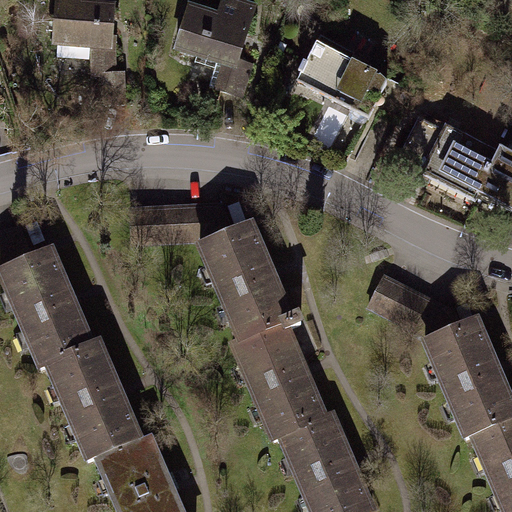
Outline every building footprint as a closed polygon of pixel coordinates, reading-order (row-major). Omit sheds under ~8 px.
[(222,0),(217,19),(189,10),(177,49),(224,64),(235,67),(237,61),(254,9),(224,0),(222,0)] [(79,4),(55,3),(53,44),(92,45),(91,74),(102,75),(113,76),(115,38),(110,38),(112,11),(78,9),(79,4)] [(338,48),(320,38),(307,66),(304,64),(298,75),(300,76),(296,85),(368,121),(386,86),(376,75),(335,54),(338,48)] [(250,65),(237,61),(235,67),(224,64),(216,90),(240,97),(250,65)] [(113,76),(102,75),(103,107),(123,107),(122,75),(113,76)] [(443,131),(417,118),(392,169),(420,182),(423,177),(475,203),(478,196),(511,212),(511,154),(499,148),(497,152),(445,127),(443,131)] [(219,207),(130,211),(132,243),(198,241),(199,247),(230,234),(219,207)] [(230,234),(199,247),(240,342),(290,320),(249,226),(230,234)] [(17,230),(0,235),(0,257),(27,250),(17,230)] [(49,252),(0,267),(0,282),(41,370),(48,367),(90,349),(49,252)] [(453,313),(384,279),(370,308),(425,338),(427,341),(458,328),(453,313)] [(297,317),(290,320),(240,342),(233,345),(274,441),(280,438),(323,420),(285,331),(300,325),(297,317)] [(458,328),(427,341),(424,343),(466,439),(472,437),(511,419),(511,409),(473,321),(458,328)] [(90,349),(48,367),(89,462),(95,459),(138,441),(97,346),(90,349)] [(323,420),(280,438),(311,511),(371,511),(330,417),(323,420)] [(511,511),(511,419),(472,437),(505,511),(511,511)] [(138,441),(95,459),(117,511),(181,511),(149,436),(138,441)]
